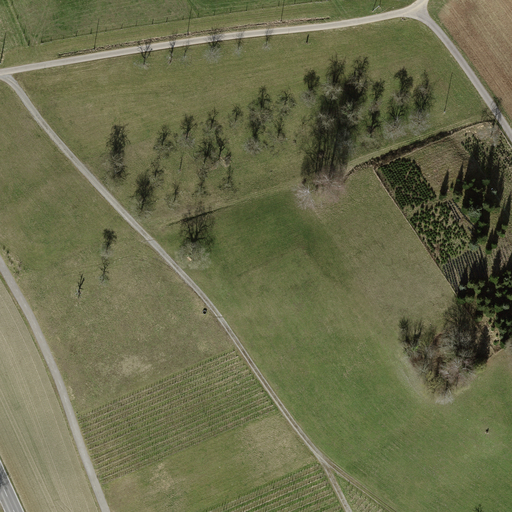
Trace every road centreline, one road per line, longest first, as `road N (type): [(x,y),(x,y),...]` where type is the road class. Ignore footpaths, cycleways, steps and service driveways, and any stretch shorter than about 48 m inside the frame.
road 1 (track): [(402,511),(323,460),(224,318),(0,72)]
road 2 (track): [(0,261),(48,352),(106,511)]
